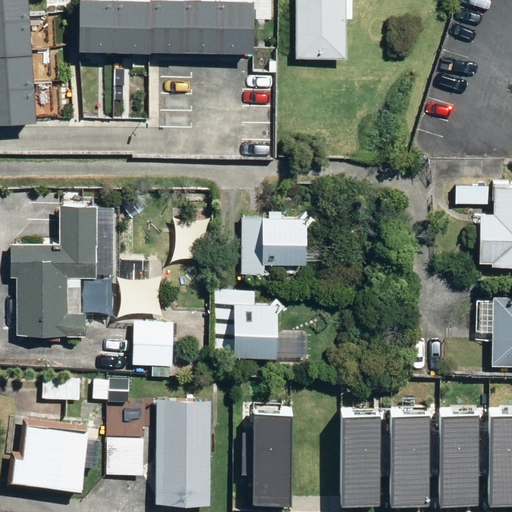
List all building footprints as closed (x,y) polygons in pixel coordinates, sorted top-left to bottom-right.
[(13,0),(0,0),(0,112),(20,111),(13,0)] [(68,0),(68,42),(236,44),(236,0),(68,0)] [(292,0),(292,55),(342,56),(343,15),(348,15),(347,0),(292,0)] [(268,14),(240,14),(239,53),(268,53),(268,14)] [(52,84),(28,83),(26,119),(137,125),(141,55),(54,51),(52,84)] [(261,67),(216,65),(213,147),(258,148),(261,67)] [(487,263),(511,262),(511,182),(507,183),(507,178),(502,178),(502,157),(461,157),(460,178),(489,179),(489,210),(475,209),(475,260),(487,260),(487,263)] [(13,332),(81,332),(81,310),(76,310),(77,273),(91,274),(91,271),(107,271),(108,202),(55,201),(55,241),(7,240),(7,273),(13,273),(13,332)] [(237,271),(260,271),(261,261),(300,262),(301,215),(277,215),(277,208),(266,208),(266,215),(238,214),(237,271)] [(119,219),(120,231),(129,231),(129,219),(119,219)] [(488,363),(511,363),(511,293),(489,293),(489,298),(475,298),(475,328),(489,329),(488,363)] [(229,355),(272,355),(272,299),(250,299),(251,295),(239,295),(239,299),(230,299),(230,322),(220,322),(220,341),(230,341),(229,355)] [(130,363),(169,363),(169,318),(130,318),(130,363)] [(281,332),(282,353),(302,352),(302,331),(281,332)] [(209,370),(222,371),(222,355),(209,356),(209,370)] [(40,396),(77,396),(78,374),(41,373),(40,396)] [(90,397),(125,398),(126,378),(91,377),(90,397)] [(152,500),(206,501),(208,399),(154,398),(152,500)] [(511,410),(341,410),(340,499),(511,500),(511,410)] [(289,504),(290,412),(252,411),(252,503),(289,504)] [(5,478),(77,486),(81,452),(92,453),(94,434),(83,433),(84,424),(22,417),(18,452),(8,451),(5,478)] [(104,471),(141,472),(141,436),(104,435),(104,471)]
